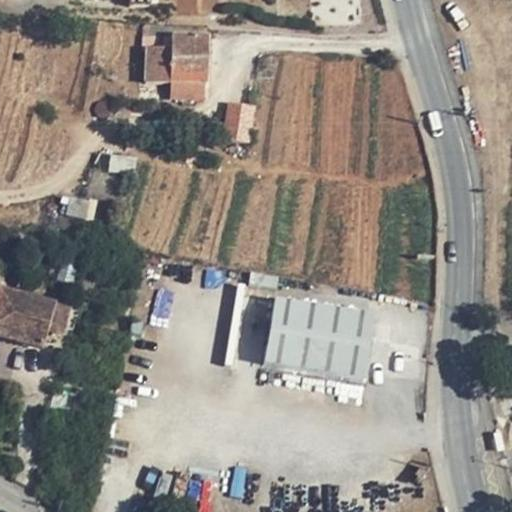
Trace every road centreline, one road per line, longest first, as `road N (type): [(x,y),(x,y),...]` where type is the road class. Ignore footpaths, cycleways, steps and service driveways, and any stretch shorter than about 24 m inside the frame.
road 1 (secondary): [(408,0),(455,177),(462,244),(456,409),(473,511)]
road 2 (unknown): [(417,32),(274,27),(237,71)]
